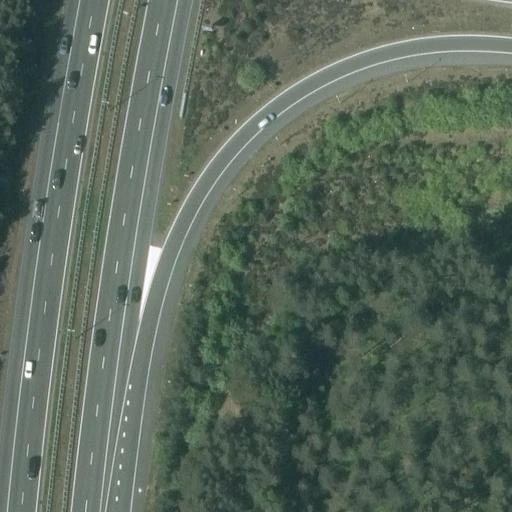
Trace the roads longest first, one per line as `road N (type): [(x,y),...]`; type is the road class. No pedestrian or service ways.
road 1 (motorway): [(123,511),(157,294),(182,224),(221,162),(294,95),(358,63),(424,47),(511,48)]
road 2 (motorway): [(91,511),(128,227),(169,0)]
road 3 (motorway): [(87,0),(53,195),(14,511)]
